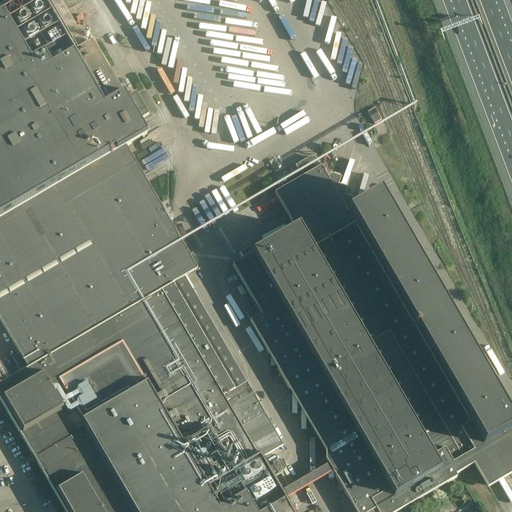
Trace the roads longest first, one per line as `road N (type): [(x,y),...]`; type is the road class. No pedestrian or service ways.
road 1 (unknown): [(281,0),(322,74),(322,108),(273,143),(225,157),(200,147),(106,0)]
road 2 (motorway): [(459,0),(511,138)]
